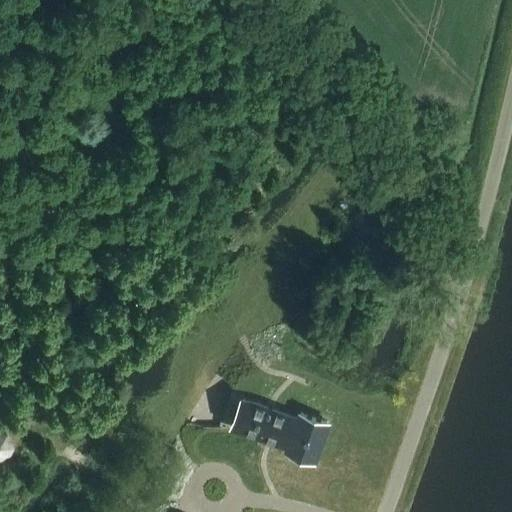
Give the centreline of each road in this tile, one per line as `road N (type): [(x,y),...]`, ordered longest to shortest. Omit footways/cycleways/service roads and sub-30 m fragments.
road 1 (unclassified): [(385,511),(462,292),(511,94)]
road 2 (track): [(462,292),(392,155),(288,0)]
